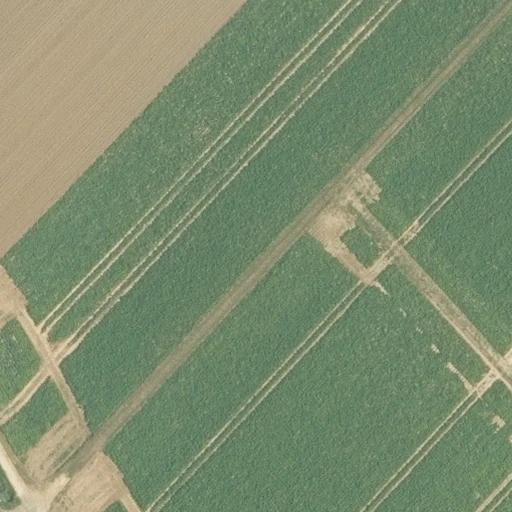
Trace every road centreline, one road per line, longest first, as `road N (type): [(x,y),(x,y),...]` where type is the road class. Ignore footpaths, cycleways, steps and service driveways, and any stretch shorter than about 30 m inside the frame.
road 1 (track): [(511,376),(332,190),(510,0)]
road 2 (track): [(332,190),(32,511)]
